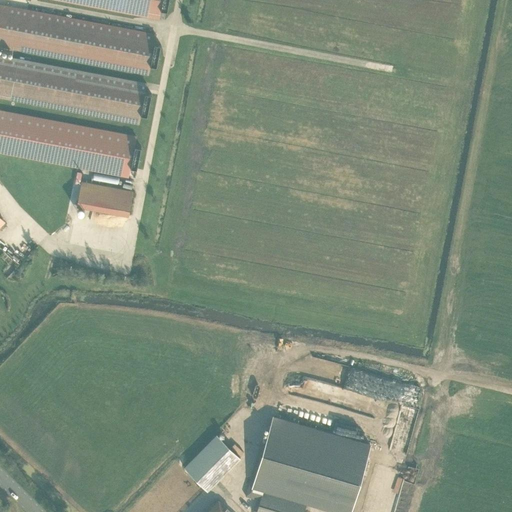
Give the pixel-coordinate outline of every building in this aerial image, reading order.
[(60,0),(158,19),(160,7),(165,8),(166,0),(60,0)] [(156,34),(0,4),(0,45),(148,74),(150,62),(155,63),(159,46),(153,45),(156,34)] [(0,151),(128,176),(131,161),(137,162),(139,152),(133,151),(136,136),(0,109),(0,96),(138,123),(141,111),(146,112),(149,96),(144,95),(146,83),(0,55),(0,151)] [(132,191),(81,181),(77,205),(128,214),(132,191)] [(10,254),(15,243),(9,240),(4,251),(10,254)] [(233,417),(236,422),(248,414),(244,409),(233,417)] [(240,457),(217,433),(183,467),(207,490),(240,457)] [(380,435),(378,442),(390,444),(391,438),(380,435)] [(263,490),(263,489),(307,502),(341,511),(349,511),(358,483),(262,454),(252,486),(263,490)] [(303,511),(307,502),(263,489),(263,490),(256,511),(303,511)] [(231,511),(218,500),(207,511),(231,511)]
